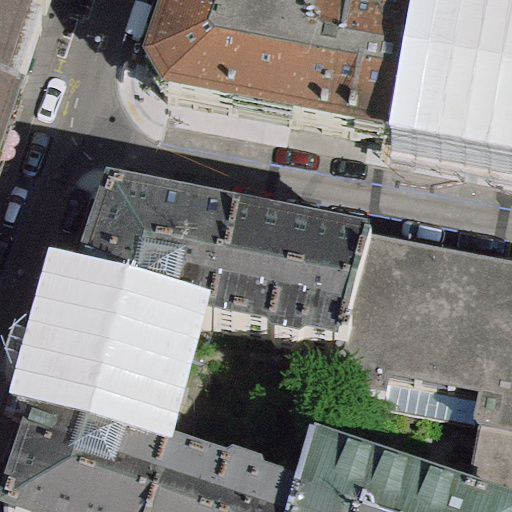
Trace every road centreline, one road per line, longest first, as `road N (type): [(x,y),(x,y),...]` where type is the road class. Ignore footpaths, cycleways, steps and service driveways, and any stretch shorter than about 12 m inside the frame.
road 1 (residential): [(511,223),(117,149),(79,131)]
road 2 (residential): [(0,357),(79,131)]
road 3 (residential): [(79,131),(124,0)]
